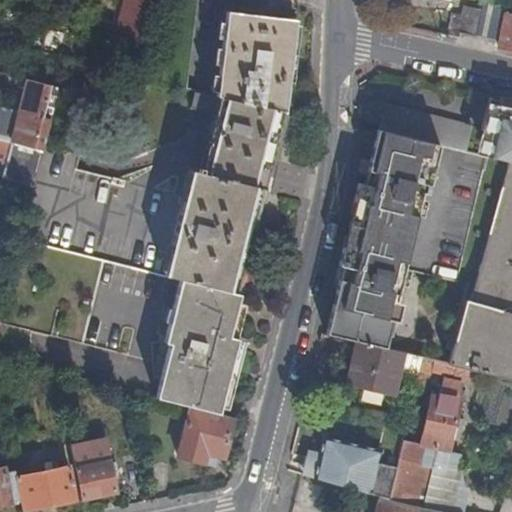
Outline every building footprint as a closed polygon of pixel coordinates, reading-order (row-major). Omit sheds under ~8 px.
[(153,24),(159,0),(122,0),(112,36),(122,39),(146,46),(153,24)] [(171,0),(169,25),(194,27),(197,0),(171,0)] [(474,36),(480,10),(463,6),(458,33),(474,36)] [(496,46),(511,49),(511,15),(503,14),(503,10),(480,6),(480,10),(474,36),(474,37),(497,42),(496,46)] [(224,29),(293,34),(294,21),(226,12),(224,29)] [(194,27),(169,25),(162,84),(187,90),(194,27)] [(248,106),(284,112),(287,88),(293,34),(224,29),(216,97),(248,106)] [(137,78),(146,46),(122,39),(112,72),(137,78)] [(51,119),(59,88),(20,77),(17,86),(24,88),(19,111),(51,119)] [(264,190),(284,112),(248,106),(216,97),(194,92),(190,110),(215,116),(202,170),(194,168),(193,172),(264,190)] [(511,100),(499,98),(483,156),(509,163),(511,163),(511,100)] [(0,106),(0,105),(0,138),(11,142),(43,150),(45,145),(47,134),(51,119),(19,111),(0,106)] [(438,145),(465,152),(471,126),(384,105),(377,130),(380,130),(438,145)] [(426,194),(438,145),(380,130),(366,188),(361,187),(356,205),(359,207),(348,251),(344,251),(339,268),(343,270),(337,294),(340,295),(329,336),(355,342),(385,349),(391,321),(397,322),(402,303),(396,302),(423,194),(426,194)] [(34,188),(43,150),(11,142),(2,179),(34,188)] [(21,239),(238,295),(264,190),(193,172),(190,171),(184,197),(77,169),(81,155),(45,145),(43,150),(34,188),(25,224),(21,239)] [(511,163),(509,163),(491,225),(469,303),(465,302),(447,364),(482,372),(511,379),(511,163)] [(227,337),(238,295),(21,239),(7,293),(6,296),(14,299),(142,332),(232,356),(236,339),(227,337)] [(0,322),(161,364),(153,397),(191,406),(216,413),(232,356),(142,332),(14,299),(6,296),(1,316),(0,318),(0,322)] [(417,376),(422,358),(385,349),(355,342),(346,383),(395,394),(400,371),(417,376)] [(480,383),(482,372),(447,364),(434,361),(431,373),(480,383)] [(54,373),(54,371),(43,368),(53,408),(61,406),(54,373)] [(422,446),(448,452),(450,452),(461,402),(459,401),(462,386),(443,382),(440,397),(431,396),(420,446),(422,446)] [(223,457),(233,417),(216,413),(191,406),(177,456),(205,462),(207,453),(216,455),(223,457)] [(369,496),(378,497),(388,499),(401,442),(405,428),(382,423),(375,455),(378,456),(369,496)] [(71,446),(82,498),(117,491),(105,440),(71,446)] [(388,499),(419,506),(428,466),(418,464),(422,446),(420,446),(401,442),(388,499)] [(378,456),(375,455),(325,443),(320,461),(316,480),(369,496),(378,456)] [(419,506),(449,511),(457,511),(464,486),(455,472),(449,470),(448,452),(422,446),(418,464),(428,466),(419,506)] [(214,465),(216,455),(207,453),(205,462),(214,465)] [(316,480),(320,461),(304,457),(302,467),(309,469),(307,477),(316,480)] [(21,499),(23,510),(76,499),(69,465),(50,469),(51,470),(17,477),(21,499)] [(0,503),(21,499),(17,477),(16,472),(5,474),(3,467),(0,468),(0,503)] [(302,467),(300,475),(307,477),(309,469),(302,467)] [(449,511),(419,506),(388,499),(378,497),(375,511),(449,511)]
